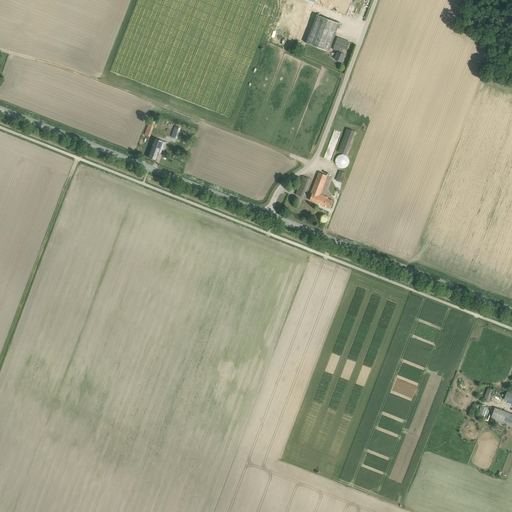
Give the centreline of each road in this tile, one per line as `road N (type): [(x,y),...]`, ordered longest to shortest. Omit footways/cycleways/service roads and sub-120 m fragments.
road 1 (tertiary): [(276,215),(0,108)]
road 2 (tertiary): [(511,309),(276,215)]
road 3 (unclassified): [(276,215),(286,177),(323,145),(376,0)]
